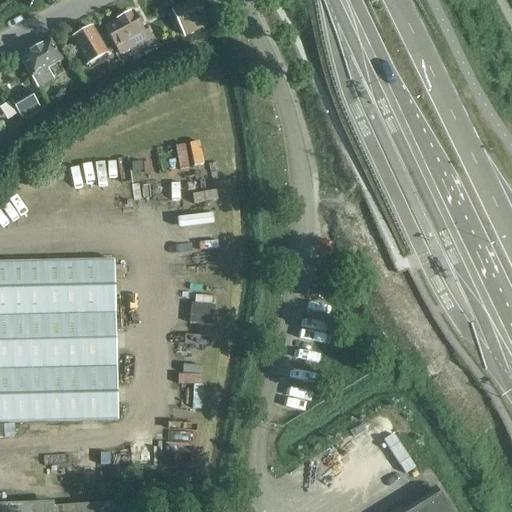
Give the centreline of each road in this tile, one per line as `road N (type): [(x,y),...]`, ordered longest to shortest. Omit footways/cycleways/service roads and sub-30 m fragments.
road 1 (primary): [(354,0),(511,317)]
road 2 (primary): [(511,240),(394,0)]
